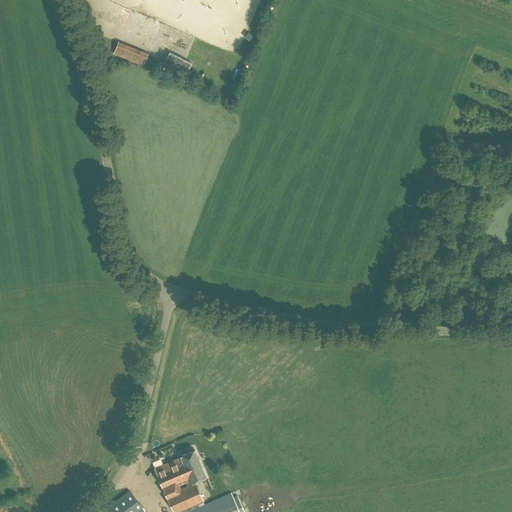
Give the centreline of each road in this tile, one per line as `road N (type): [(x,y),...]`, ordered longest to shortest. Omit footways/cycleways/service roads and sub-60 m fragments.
road 1 (unclassified): [(511,334),(313,325),(173,290)]
road 2 (unclassified): [(173,290),(145,275),(126,249),(78,47),(59,0)]
road 3 (unclassified): [(83,511),(131,454),(173,290)]
